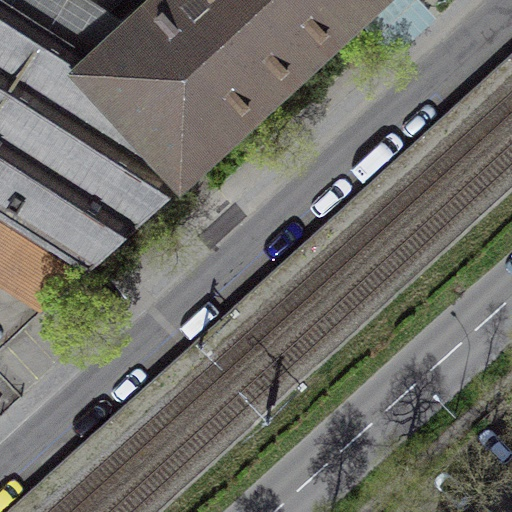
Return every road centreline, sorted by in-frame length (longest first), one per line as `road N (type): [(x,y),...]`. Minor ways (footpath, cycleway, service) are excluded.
road 1 (residential): [(511,3),(0,471)]
road 2 (primary): [(274,511),(511,292)]
